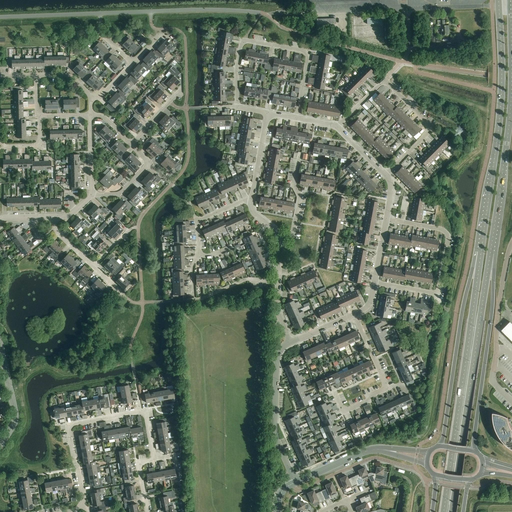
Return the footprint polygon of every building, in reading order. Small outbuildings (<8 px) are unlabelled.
[(335,29),(335,19),(316,19),(316,29),(335,29)] [(441,30),(441,35),(449,35),(448,25),(444,25),(444,20),(440,20),(441,30)] [(221,32),(220,38),(232,40),(233,37),(230,37),(231,33),(224,32),(224,29),(218,28),(218,31),(221,32)] [(123,45),(127,49),(133,43),(129,39),(130,37),(128,35),(122,41),(124,43),(123,45)] [(174,48),(176,46),(170,40),(168,42),(166,40),(162,45),(168,51),(171,53),(175,49),(174,48)] [(93,49),(97,53),(103,46),(99,42),(97,44),(95,42),(90,48),(92,50),(93,49)] [(133,43),(127,49),(131,53),(133,51),(135,53),(141,47),(139,45),(137,47),(133,43)] [(160,51),(158,53),(161,57),(163,59),(165,57),(164,55),(168,51),(162,45),(158,49),(160,51)] [(100,58),(103,60),(108,55),(106,53),(108,51),(103,46),(97,53),(102,57),(100,58)] [(151,51),(147,56),(153,62),(158,57),(159,59),(161,57),(158,53),(155,51),(153,53),(151,51)] [(63,52),(60,53),(60,66),(66,65),(66,63),(69,63),(69,57),(66,57),(62,57),(62,56),(63,56),(63,52)] [(265,69),(269,70),(270,65),(270,64),(271,61),(271,59),(268,58),(268,55),(265,54),(265,52),(263,52),(261,63),(265,64),(264,67),(264,68),(265,69)] [(106,61),(110,65),(116,59),(112,54),(110,56),(108,55),(103,60),(105,62),(106,61)] [(145,62),(143,64),(149,70),(151,68),(149,66),(153,62),(147,56),(143,60),(145,62)] [(278,69),(284,70),(286,58),(284,58),(283,60),(279,60),(278,69)] [(116,59),(110,65),(115,69),(114,71),(116,73),(121,67),(119,65),(121,63),(116,59)] [(278,69),(279,60),(274,59),(274,61),(271,61),(270,64),(270,65),(269,70),(274,71),(275,68),(278,69)] [(73,69),(78,74),(84,67),(79,63),(81,62),(78,60),(73,65),(75,67),(73,69)] [(211,65),(211,69),(217,69),(217,66),(225,67),(225,64),(228,64),(228,62),(216,60),(215,65),(211,65)] [(139,64),(135,69),(141,75),(145,70),(147,72),(149,70),(143,64),(141,66),(139,64)] [(366,65),(362,69),(373,80),(374,79),(370,75),(373,72),(366,65)] [(84,76),(86,78),(92,72),(89,70),(88,71),(84,67),(78,74),(82,78),(84,76)] [(133,75),(131,77),(136,83),(138,81),(137,79),(141,75),(135,69),(131,73),(133,75)] [(171,74),(167,78),(176,86),(180,82),(175,77),(177,75),(170,69),(168,71),(171,74)] [(214,73),(215,79),(224,78),(227,78),(227,76),(224,76),(224,72),(217,72),(217,69),(211,69),(211,72),(214,73)] [(362,69),(358,73),(365,80),(368,77),(372,81),(373,80),(362,69)] [(86,82),(91,86),(97,80),(92,75),(94,74),(92,72),(86,78),(88,80),(86,82)] [(358,73),(354,77),(365,88),(366,87),(362,83),(365,80),(358,73)] [(127,78),(122,82),(129,88),(133,84),(134,85),(136,83),(131,77),(129,79),(127,78)] [(354,77),(351,81),(358,88),(361,85),(365,88),(354,77)] [(176,86),(167,78),(163,82),(163,81),(161,83),(165,88),(167,85),(172,90),(176,86)] [(97,80),(91,86),(95,90),(97,88),(99,90),(105,84),(102,82),(101,84),(97,80)] [(351,81),(347,84),(358,95),(359,94),(355,91),(358,88),(351,81)] [(130,89),(129,88),(122,82),(118,86),(120,88),(118,90),(121,93),(124,96),(130,89)] [(159,91),(157,94),(163,100),(167,96),(162,91),(164,89),(160,84),(157,87),(158,88),(157,89),(159,91)] [(358,95),(347,84),(343,88),(342,87),(340,90),(346,96),(348,94),(350,96),(353,92),(357,96),(358,95)] [(272,104),(277,105),(279,95),(276,94),(276,90),(276,89),(276,88),(275,87),(272,87),(272,86),(271,91),(270,97),(273,97),(272,104)] [(23,92),(22,90),(18,90),(18,87),(11,87),(11,90),(14,90),(14,95),(27,95),(27,92),(23,92)] [(267,96),(270,97),(271,91),(268,90),(262,89),(260,99),(266,100),(267,96)] [(163,100),(157,94),(154,91),(151,95),(150,95),(148,97),(152,101),(154,99),(159,104),(163,100)] [(117,93),(112,97),(119,103),(123,99),(124,100),(126,98),(124,96),(121,93),(119,95),(117,93)] [(373,100),(378,95),(375,93),(371,98),(369,100),(371,102),(373,100)] [(377,104),(384,97),(380,93),(378,95),(373,100),(377,104)] [(227,95),(215,96),(215,101),(211,101),(212,104),(219,104),(219,101),(225,101),(225,97),(227,97),(227,95)] [(119,103),(112,97),(108,102),(110,104),(108,106),(114,111),(116,109),(115,108),(119,103)] [(377,104),(380,108),(387,101),(384,97),(377,104)] [(63,98),(60,99),(61,106),(63,106),(64,109),(70,109),(69,100),(63,100),(63,98)] [(76,100),(69,100),(70,109),(76,109),(76,106),(79,106),(78,98),(75,98),(76,100)] [(154,110),(149,105),(151,102),(147,98),(144,100),(145,102),(142,106),(150,114),(154,110)] [(52,109),(52,101),(45,101),(45,99),(42,99),(43,107),(45,107),(46,110),(52,109)] [(58,101),(52,101),(52,109),(58,109),(58,106),(61,106),(60,99),(58,99),(58,101)] [(380,108),(384,112),(391,105),(387,101),(380,108)] [(150,114),(142,106),(141,105),(138,109),(137,108),(135,111),(139,115),(141,113),(146,118),(150,114)] [(388,116),(390,114),(395,109),(391,105),(384,112),(388,116)] [(390,114),(394,118),(401,111),(397,107),(395,109),(390,114)] [(394,118),(398,122),(405,115),(401,111),(394,118)] [(227,112),(224,113),(225,127),(231,126),(231,123),(234,122),(233,116),(230,116),(227,116),(227,112)] [(133,122),(132,123),(139,129),(143,125),(138,120),(140,118),(135,113),(133,116),(134,117),(130,120),(133,122)] [(213,127),(213,113),(210,113),(211,117),(208,117),(207,115),(204,116),(205,127),(208,127),(213,127)] [(166,114),(163,119),(172,127),(175,123),(179,127),(181,124),(174,117),(172,119),(166,114)] [(398,122),(401,126),(409,119),(405,115),(398,122)] [(243,117),(242,123),(256,126),(256,123),(253,122),(253,119),(243,117)] [(172,127),(163,119),(159,123),(161,125),(159,127),(166,134),(169,132),(168,131),(172,127)] [(351,126),(355,130),(362,123),(358,119),(354,123),(351,126)] [(401,126),(405,130),(412,122),(409,119),(401,126)] [(139,129),(132,123),(133,122),(130,120),(126,125),(125,124),(123,126),(128,130),(130,128),(135,133),(139,129)] [(405,130),(409,133),(416,126),(412,122),(405,130)] [(355,130),(359,134),(366,127),(362,123),(355,130)] [(275,138),(280,139),(283,126),(280,125),(280,129),(277,128),(275,138)] [(104,137),(110,130),(105,126),(102,129),(100,127),(95,132),(99,136),(102,138),(104,137)] [(416,126),(409,133),(413,137),(418,132),(420,130),(416,126)] [(286,140),(292,142),(294,128),(291,127),(290,131),(288,131),(286,140)] [(359,134),(362,138),(369,131),(366,127),(359,134)] [(241,129),(240,134),(254,137),(254,134),(251,134),(251,131),(241,129)] [(297,143),(303,144),(306,130),(303,129),(302,133),(299,133),(297,143)] [(110,140),(114,135),(110,130),(104,137),(102,138),(105,141),(104,142),(106,143),(104,145),(107,147),(112,142),(110,140)] [(362,138),(366,142),(373,135),(369,131),(362,138)] [(370,146),(372,144),(377,138),(373,135),(366,142),(370,146)] [(436,136),(435,137),(446,148),(449,145),(454,150),(457,147),(449,139),(447,141),(443,137),(439,140),(436,136)] [(372,144),(376,148),(383,141),(379,137),(377,138),(372,144)] [(438,142),(435,145),(442,152),(446,148),(435,137),(434,138),(438,142)] [(146,150),(150,154),(159,144),(155,140),(152,138),(148,143),(150,145),(146,150)] [(239,140),(238,146),(252,148),(252,145),(248,145),(249,142),(239,140)] [(312,153),(318,154),(321,141),(318,140),(317,144),(314,143),(312,153)] [(113,149),(116,152),(122,145),(117,141),(114,144),(112,142),(107,147),(111,151),(113,149)] [(376,148),(380,152),(387,145),(383,141),(376,148)] [(324,155),(329,157),(332,143),(329,142),(329,146),(325,145),(324,155)] [(159,144),(150,154),(154,158),(159,153),(161,155),(165,150),(163,148),(162,149),(158,145),(159,144)] [(335,158),(341,159),(343,145),(340,144),(340,148),(337,148),(335,158)] [(428,144),(427,145),(438,156),(442,152),(435,145),(432,148),(428,144)] [(116,156),(120,160),(125,155),(123,153),(127,150),(122,145),(116,152),(118,154),(116,156)] [(343,145),(341,159),(346,160),(347,158),(349,159),(351,153),(348,152),(348,150),(345,149),(346,145),(343,145)] [(380,152),(383,155),(390,148),(387,145),(380,152)] [(430,150),(427,153),(434,160),(438,156),(427,145),(426,146),(430,150)] [(268,151),(268,154),(282,156),(283,154),(280,153),(280,150),(270,148),(270,152),(268,151)] [(390,148),(383,155),(387,159),(394,152),(390,148)] [(160,164),(164,168),(173,159),(169,155),(170,154),(167,152),(163,157),(165,159),(160,164)] [(239,152),(238,157),(252,160),(253,157),(249,156),(249,153),(247,153),(239,152)] [(420,152),(420,153),(431,163),(434,160),(427,153),(424,156),(420,152)] [(431,163),(420,153),(419,153),(423,157),(419,160),(426,167),(431,163)] [(125,165),(127,167),(135,158),(131,154),(128,157),(125,155),(120,160),(125,164),(125,165)] [(252,160),(238,157),(237,163),(235,163),(235,166),(243,167),(247,168),(247,165),(248,162),(252,162),(252,160)] [(135,158),(127,167),(128,167),(134,173),(139,168),(137,166),(140,163),(135,158)] [(173,159),(164,168),(169,172),(173,167),(176,169),(181,163),(179,160),(177,163),(173,159)] [(266,163),(266,165),(280,168),(281,165),(278,164),(278,161),(268,160),(267,163),(266,163)] [(345,169),(349,173),(359,163),(358,161),(355,164),(353,161),(351,163),(349,161),(344,166),(346,168),(345,169)] [(349,173),(354,177),(361,170),(359,167),(361,165),(359,163),(349,173)] [(395,173),(399,177),(406,170),(402,166),(395,173)] [(100,181),(104,185),(110,178),(113,174),(109,171),(110,171),(107,169),(102,174),(104,176),(100,181)] [(354,177),(358,181),(368,171),(366,169),(363,172),(361,170),(354,177)] [(399,177),(403,181),(410,174),(406,170),(399,177)] [(244,174),(239,176),(244,189),(247,188),(245,184),(248,183),(246,178),(249,177),(246,171),(243,173),(244,174)] [(264,174),(264,176),(278,179),(278,178),(279,176),(275,176),(276,173),(266,171),(265,174),(264,174)] [(358,181),(362,185),(369,178),(367,175),(369,173),(368,171),(358,181)] [(150,172),(146,177),(152,183),(155,180),(158,183),(161,179),(157,175),(155,177),(150,172)] [(303,186),(305,187),(307,172),(305,172),(304,175),(301,174),(301,175),(300,178),(299,184),(303,185),(303,186)] [(314,188),(316,189),(319,174),(316,174),(316,177),(313,177),(311,187),(314,187),(314,188)] [(403,181),(407,185),(414,178),(410,174),(403,181)] [(110,178),(104,185),(108,189),(112,184),(114,186),(118,182),(119,184),(124,178),(120,175),(116,179),(115,177),(112,180),(110,178)] [(239,176),(233,178),(237,188),(240,186),(242,190),(244,189),(239,176)] [(325,190),(327,191),(330,176),(327,176),(327,179),(324,179),(322,189),(325,189),(325,190)] [(152,189),(155,186),(152,183),(146,177),(141,182),(146,186),(144,188),(149,193),(152,189)] [(362,185),(366,189),(376,179),(374,177),(371,180),(369,178),(362,185)] [(233,178),(228,181),(234,194),(236,192),(235,189),(237,188),(233,178)] [(407,185),(411,189),(418,182),(414,178),(407,185)] [(376,179),(366,189),(370,193),(377,186),(375,184),(377,181),(376,179)] [(224,182),(223,183),(227,192),(230,191),(232,195),(234,194),(228,181),(224,182)] [(418,182),(411,189),(415,193),(422,186),(418,182)] [(218,185),(218,187),(221,193),(218,194),(220,198),(220,200),(226,197),(224,194),(227,192),(223,183),(222,184),(218,185)] [(136,187),(132,192),(138,198),(141,195),(144,198),(148,194),(143,189),(141,191),(136,187)] [(216,189),(210,191),(216,204),(219,203),(217,199),(220,198),(218,194),(221,193),(218,187),(215,188),(216,189)] [(210,191),(205,193),(209,203),(212,201),(214,205),(216,204),(210,191)] [(141,201),(138,198),(132,192),(128,196),(132,201),(130,203),(135,207),(139,203),(141,201)] [(205,193),(200,196),(206,209),(208,208),(206,204),(209,203),(205,193)] [(262,209),(264,209),(267,195),(264,194),(263,198),(260,197),(258,207),(262,208),(262,209)] [(206,209),(200,196),(195,198),(192,200),(194,205),(197,204),(199,207),(202,206),(203,210),(206,209)] [(273,211),(275,212),(278,197),(275,196),(275,200),(272,199),(270,209),(273,210),(273,211)] [(333,200),(332,202),(347,205),(347,203),(344,202),(344,199),(341,198),(339,198),(337,197),(334,197),(334,200),(333,200)] [(284,213),(286,214),(289,199),(286,198),(286,202),(283,201),(281,211),(284,212),(284,213)] [(121,200),(116,205),(123,211),(126,208),(128,211),(132,207),(127,202),(125,204),(121,200)] [(368,201),(367,206),(382,209),(382,208),(377,207),(378,202),(368,201)] [(95,204),(91,209),(98,214),(100,212),(102,215),(104,213),(106,214),(108,212),(102,207),(100,209),(95,204)] [(123,211),(116,205),(112,209),(117,214),(115,216),(119,220),(123,216),(120,214),(123,211)] [(330,211),(330,214),(345,216),(345,214),(342,213),(342,210),(332,208),(332,212),(330,211)] [(98,214),(91,209),(88,212),(93,217),(90,219),(95,224),(97,221),(94,218),(98,214)] [(366,211),(365,217),(380,220),(380,218),(375,217),(376,213),(366,211)] [(240,212),(238,213),(244,226),(249,223),(245,214),(242,215),(240,212)] [(237,218),(234,219),(239,228),(244,226),(238,213),(236,214),(237,218)] [(230,216),(228,217),(233,230),(239,228),(234,219),(232,220),(230,216)] [(78,217),(74,221),(80,227),(84,223),(88,227),(90,225),(85,219),(83,222),(78,217)] [(227,222),(224,223),(227,231),(228,233),(233,230),(228,217),(225,219),(227,222)] [(117,224),(113,228),(119,234),(123,230),(120,227),(122,225),(117,219),(115,222),(117,224)] [(219,219),(216,220),(222,233),(227,231),(224,223),(223,221),(220,222),(219,219)] [(215,225),(213,226),(217,235),(222,233),(216,220),(214,221),(215,225)] [(328,223),(328,225),(343,228),(343,225),(340,224),(340,221),(330,220),(330,223),(328,223)] [(80,227),(74,221),(70,225),(75,230),(73,232),(78,236),(80,234),(77,231),(80,227)] [(175,225),(175,231),(186,230),(185,227),(189,227),(189,221),(183,222),(183,225),(175,225)] [(364,222),(363,227),(378,230),(378,229),(373,228),(374,224),(364,222)] [(208,224),(206,225),(212,238),(217,235),(213,226),(210,227),(208,224)] [(7,233),(10,236),(21,228),(19,226),(15,229),(12,225),(5,231),(6,233),(7,233)] [(212,238),(206,225),(203,226),(205,229),(202,231),(206,240),(212,238)] [(328,225),(328,227),(329,227),(328,231),(332,232),(332,235),(336,236),(338,236),(338,233),(339,230),(342,230),(343,228),(328,225)] [(10,236),(13,240),(20,235),(18,233),(22,230),(21,228),(10,236)] [(119,234),(113,228),(108,233),(106,231),(104,233),(109,238),(111,236),(115,239),(119,234)] [(324,237),(323,239),(338,242),(338,239),(335,239),(336,236),(332,235),(332,232),(328,231),(326,230),(326,234),(325,237),(324,237)] [(388,244),(393,245),(396,230),(395,230),(394,235),(390,234),(388,244)] [(410,246),(415,247),(417,237),(418,232),(417,231),(416,237),(411,236),(411,238),(410,246)] [(360,232),(359,238),(374,240),(374,239),(369,238),(369,234),(362,233),(362,232),(360,232)] [(399,246),(404,247),(407,232),(406,232),(405,237),(401,236),(399,246)] [(98,239),(96,242),(102,248),(103,247),(104,248),(107,244),(101,239),(103,237),(99,233),(95,237),(98,239)] [(420,248),(426,249),(428,239),(429,234),(427,233),(426,239),(422,238),(420,248)] [(13,240),(16,244),(27,236),(25,234),(21,237),(20,235),(13,240)] [(243,239),(245,244),(258,239),(257,236),(253,238),(252,235),(243,239)] [(16,244),(19,248),(26,243),(24,241),(28,238),(27,236),(16,244)] [(176,237),(176,242),(178,242),(178,246),(183,245),(183,246),(185,245),(184,242),(186,242),(186,239),(190,239),(190,236),(176,237)] [(245,244),(247,249),(257,245),(256,242),(259,241),(258,239),(245,244)] [(19,248),(22,252),(32,243),(31,241),(27,244),(26,243),(19,248)] [(50,250),(52,252),(58,246),(57,245),(58,244),(55,241),(49,247),(47,245),(43,249),(47,253),(50,250)] [(102,248),(96,242),(94,244),(91,241),(87,245),(91,249),(94,247),(99,253),(102,249),(101,249),(102,248)] [(173,246),(174,252),(188,251),(188,249),(188,248),(184,249),(183,246),(183,245),(178,246),(178,242),(176,242),(172,243),(172,246),(173,246)] [(32,243),(22,252),(25,256),(32,250),(30,248),(34,245),(32,243)] [(247,249),(250,255),(263,249),(262,247),(258,248),(257,245),(247,249)] [(322,248),(321,250),(336,253),(336,250),(333,250),(334,247),(324,245),(323,248),(322,248)] [(58,246),(52,252),(54,254),(51,257),(55,261),(60,257),(57,255),(63,249),(60,246),(59,247),(58,246)] [(250,255),(252,260),(261,256),(260,253),(264,251),(263,249),(250,255)] [(357,249),(356,255),(371,257),(371,256),(366,255),(366,251),(357,249)] [(62,263),(65,266),(72,259),(68,254),(65,258),(62,255),(56,262),(60,265),(62,263)] [(104,266),(108,270),(116,261),(112,258),(114,256),(112,254),(106,259),(109,261),(104,266)] [(252,260),(254,265),(267,259),(266,257),(263,259),(261,256),(252,260)] [(320,259),(319,262),(334,264),(334,262),(331,261),(332,258),(322,256),(321,260),(320,259)] [(72,259),(65,266),(70,270),(72,268),(74,270),(80,264),(78,262),(79,261),(77,259),(75,261),(72,259)] [(267,259),(254,265),(257,270),(257,271),(258,273),(264,271),(263,268),(266,266),(265,263),(268,262),(267,259)] [(224,267),(230,281),(232,280),(232,279),(235,277),(231,268),(228,269),(226,266),(227,266),(224,260),(221,261),(224,267)] [(355,260),(354,265),(369,268),(369,267),(364,266),(364,262),(355,260)] [(116,261),(108,270),(112,274),(117,269),(119,271),(124,266),(122,263),(120,265),(116,261)] [(174,263),(175,269),(177,269),(177,272),(183,272),(184,272),(183,269),(185,268),(185,265),(189,265),(188,262),(174,263)] [(237,262),(234,263),(241,276),(243,275),(242,274),(245,272),(241,263),(238,265),(237,262)] [(233,267),(231,268),(235,277),(238,276),(238,277),(241,276),(234,263),(232,264),(233,267)] [(79,275),(81,277),(87,270),(86,269),(87,269),(84,266),(78,271),(76,269),(72,274),(76,278),(79,275)] [(230,281),(224,267),(222,268),(223,271),(220,273),(224,282),(227,281),(228,282),(230,281)] [(116,282),(120,285),(128,277),(127,275),(125,272),(126,271),(124,269),(118,275),(120,277),(116,282)] [(172,272),(173,278),(187,277),(187,275),(183,275),(183,272),(177,272),(177,269),(175,269),(171,269),(171,273),(172,272)] [(311,271),(308,273),(313,282),(315,281),(317,284),(319,282),(313,269),(311,270),(311,271)] [(87,270),(81,277),(83,279),(81,282),(85,286),(89,281),(87,279),(92,273),(89,270),(88,271),(87,270)] [(353,271),(352,276),(367,279),(367,278),(362,277),(363,272),(353,271)] [(305,273),(303,274),(309,287),(311,286),(310,283),(313,282),(308,273),(305,274),(305,273)] [(301,276),(298,277),(302,286),(305,285),(306,288),(308,287),(309,287),(303,274),(300,275),(301,276)] [(128,277),(120,285),(124,289),(130,283),(127,280),(130,278),(128,277)] [(294,277),(292,278),(298,292),(301,291),(299,288),(302,286),(298,277),(295,279),(294,277)] [(298,292),(292,278),(290,279),(291,280),(287,282),(289,285),(286,287),(289,292),(291,291),(292,291),(295,290),(296,293),(298,292)] [(93,288),(95,290),(102,282),(98,279),(94,283),(91,281),(86,286),(91,291),(93,288)] [(102,282),(95,290),(97,292),(95,294),(99,299),(104,293),(102,291),(106,286),(102,282)] [(187,289),(173,289),(174,295),(173,295),(173,298),(179,298),(179,295),(184,295),(184,291),(188,291),(187,289)] [(351,292),(351,293),(355,302),(360,299),(357,293),(359,292),(358,290),(356,291),(356,290),(354,291),(351,292)] [(351,293),(346,295),(350,304),(355,302),(351,293)] [(381,295),(380,300),(393,303),(394,300),(390,299),(391,297),(394,297),(395,294),(386,293),(386,296),(381,295)] [(346,295),(341,297),(345,306),(350,304),(346,295)] [(336,299),(337,302),(340,308),(345,306),(341,297),(336,299)] [(284,305),(286,310),(299,304),(298,302),(294,303),(293,301),(284,305)] [(423,301),(421,314),(426,315),(427,311),(429,311),(430,306),(425,305),(426,301),(423,301)] [(337,302),(332,304),(336,313),(341,311),(340,308),(337,302)] [(286,310),(289,315),(298,310),(297,308),(300,306),(299,304),(286,310)] [(332,304),(327,306),(331,315),(336,313),(332,304)] [(327,306),(322,308),(326,317),(331,315),(327,306)] [(326,317),(322,308),(317,310),(317,311),(314,312),(315,314),(318,313),(321,320),(326,317)] [(289,315),(291,320),(304,314),(303,311),(299,313),(298,310),(289,315)] [(291,320),(293,324),(302,320),(301,318),(305,316),(304,314),(291,320)] [(302,320),(293,324),(295,330),(308,324),(307,321),(303,323),(302,320)] [(369,328),(371,333),(380,329),(379,326),(382,325),(381,322),(369,328)] [(501,330),(502,331),(511,340),(511,323),(510,322),(501,330)] [(371,333),(373,338),(386,332),(389,331),(388,329),(381,332),(380,329),(371,333)] [(351,333),(354,342),(360,339),(356,331),(354,332),(350,330),(348,331),(350,334),(351,333)] [(373,338),(375,343),(384,339),(383,336),(387,335),(386,332),(373,338)] [(345,336),(349,344),(354,342),(351,333),(350,334),(345,336)] [(340,338),(344,346),(349,344),(345,336),(341,338),(340,335),(338,336),(339,338),(340,338)] [(325,345),(327,351),(328,353),(333,351),(330,343),(329,343),(328,341),(330,340),(329,337),(324,339),(327,344),(325,345)] [(335,340),(339,349),(344,346),(340,338),(339,338),(335,340)] [(375,343),(377,348),(390,342),(394,340),(393,338),(386,341),(384,339),(375,343)] [(330,343),(333,351),(339,349),(335,340),(331,342),(330,340),(328,341),(329,343),(330,343)] [(316,343),(317,346),(318,345),(322,353),(327,351),(325,345),(324,343),(319,345),(318,342),(316,343)] [(390,342),(377,348),(380,353),(389,349),(388,346),(391,344),(390,342)] [(306,348),(308,347),(307,344),(303,346),(305,351),(302,352),(306,361),(312,358),(308,350),(307,350),(306,348)] [(318,345),(317,346),(313,347),(317,356),(322,353),(318,345)] [(309,349),(308,347),(306,348),(307,350),(308,350),(312,358),(317,356),(313,347),(309,349)] [(392,353),(394,358),(405,353),(408,352),(407,349),(403,350),(403,352),(401,353),(400,350),(392,353)] [(394,358),(396,363),(404,359),(403,357),(406,355),(405,353),(394,358)] [(396,363),(398,368),(410,363),(409,360),(408,361),(405,362),(404,359),(396,363)] [(369,361),(364,363),(368,372),(369,371),(373,369),(369,361)] [(284,367),(286,372),(299,367),(298,364),(294,366),(293,363),(284,367)] [(364,363),(359,366),(362,374),(367,372),(368,375),(370,374),(369,371),(368,372),(364,363)] [(398,368),(401,373),(409,369),(407,367),(411,365),(410,363),(398,368)] [(359,366),(354,368),(357,376),(358,376),(362,374),(359,366)] [(286,372),(288,377),(297,373),(296,371),(300,369),(299,367),(286,372)] [(354,368),(348,370),(352,379),(356,377),(357,379),(359,378),(358,376),(357,376),(354,368)] [(401,373),(403,378),(411,374),(409,369),(401,373)] [(348,370),(343,373),(347,381),(348,380),(352,379),(348,370)] [(288,377),(290,382),(303,377),(302,374),(298,376),(297,373),(288,377)] [(337,373),(332,375),(335,383),(336,383),(340,381),(341,381),(338,375),(337,373)] [(338,375),(341,381),(340,381),(341,383),(344,382),(344,383),(347,384),(349,383),(348,380),(347,381),(343,373),(338,375)] [(411,374),(403,378),(405,383),(413,379),(411,374)] [(332,375),(327,377),(330,386),(332,385),(335,386),(335,387),(338,386),(336,383),(335,383),(332,375)] [(290,382),(293,387),(300,384),(302,383),(301,381),(304,379),(303,377),(290,382)] [(327,377),(321,380),(325,388),(326,388),(330,386),(327,377)] [(324,388),(325,391),(327,390),(326,388),(325,388),(321,380),(316,382),(319,390),(324,388)] [(120,387),(121,392),(129,391),(128,385),(126,385),(126,383),(121,384),(122,386),(120,387)] [(290,388),(293,393),(305,387),(304,385),(301,387),(300,384),(293,387),(290,388)] [(293,393),(295,398),(304,394),(303,391),(306,390),(306,388),(305,387),(293,393)] [(161,391),(163,400),(166,399),(166,401),(167,401),(167,404),(170,404),(169,401),(169,399),(167,390),(161,391)] [(146,403),(152,402),(150,393),(142,395),(141,395),(143,401),(145,400),(146,403)] [(295,398),(297,403),(310,397),(309,395),(305,397),(304,394),(295,398)] [(403,397),(406,405),(411,403),(408,395),(404,397),(402,394),(401,395),(402,397),(403,397)] [(107,397),(99,399),(100,408),(103,407),(104,409),(109,408),(107,397)] [(310,397),(297,403),(299,408),(308,404),(307,401),(311,400),(310,397)] [(407,408),(406,405),(403,397),(402,397),(398,399),(401,407),(402,410),(407,408)] [(393,401),(397,409),(401,407),(398,399),(394,401),(393,398),(391,399),(392,402),(393,401)] [(388,404),(391,412),(397,409),(393,401),(392,402),(388,404)] [(316,407),(318,412),(331,406),(330,404),(326,406),(325,403),(316,407)] [(369,403),(363,406),(366,411),(372,409),(369,403)] [(381,404),(382,406),(383,406),(387,414),(391,412),(388,404),(384,405),(383,403),(381,404)] [(77,405),(78,414),(81,414),(81,415),(82,416),(82,419),(85,418),(84,415),(84,411),(83,411),(82,404),(77,405)] [(318,412),(320,417),(329,413),(328,410),(332,409),(331,406),(318,412)] [(383,406),(382,406),(378,408),(381,416),(387,414),(383,406)] [(285,421),(287,426),(300,420),(299,418),(295,419),(294,417),(297,415),(296,411),(287,416),(288,419),(285,421)] [(320,417),(322,422),(335,416),(334,414),(331,415),(329,413),(320,417)] [(368,414),(370,416),(371,416),(374,424),(380,422),(376,413),(372,415),(371,413),(368,414)] [(511,437),(511,439),(507,434),(511,430),(511,428),(511,429),(511,427),(510,426),(510,425),(509,423),(509,422),(508,420),(508,419),(508,417),(506,417),(505,416),(503,415),(501,415),(500,414),(498,414),(496,413),(494,413),(493,413),(493,415),(493,416),(493,418),(493,420),(493,422),(494,424),(494,425),(495,427),(495,429),(496,430),(497,432),(497,434),(498,435),(499,437),(500,438),(505,435),(509,440),(505,444),(508,447),(509,448),(511,449),(511,437)] [(355,423),(359,431),(360,433),(365,431),(364,429),(360,420),(359,421),(358,418),(360,417),(359,415),(355,417),(357,421),(357,422),(355,423)] [(322,422),(325,427),(332,424),(334,423),(333,420),(336,418),(335,416),(322,422)] [(371,416),(370,416),(365,418),(369,426),(374,424),(371,416)] [(361,420),(360,417),(358,418),(359,421),(360,420),(364,429),(369,426),(365,418),(361,420)] [(156,423),(157,429),(166,427),(165,419),(159,420),(159,423),(156,423)] [(287,426),(289,431),(298,427),(297,424),(301,422),(300,420),(287,426)] [(138,428),(136,428),(137,437),(138,440),(144,439),(142,427),(143,427),(142,422),(138,423),(139,426),(138,427),(138,428)] [(359,431),(355,423),(351,425),(350,422),(348,423),(349,426),(350,425),(353,433),(359,431)] [(322,428),(325,433),(337,427),(336,425),(333,426),(332,424),(325,427),(322,428)] [(291,436),(304,430),(303,428),(301,425),(298,427),(289,431),(291,436)] [(153,433),(154,436),(167,433),(166,427),(157,429),(158,432),(153,433)] [(325,433),(327,438),(336,434),(335,431),(339,429),(337,427),(325,433)] [(79,436),(80,441),(89,440),(88,437),(92,436),(91,430),(81,432),(82,435),(79,436)] [(291,436),(294,440),(294,441),(301,438),(303,437),(302,434),(305,432),(304,430),(291,436)] [(327,438),(329,443),(342,437),(341,434),(337,436),(336,434),(327,438)] [(505,435),(500,438),(502,441),(505,444),(509,440),(505,435)] [(329,443),(331,447),(340,443),(339,441),(343,439),(342,437),(329,443)] [(291,441),(294,447),(306,441),(305,438),(302,440),(301,438),(294,441),(294,440),(291,441)] [(294,447),(296,451),(305,447),(304,445),(307,443),(306,441),(294,447)] [(340,443),(331,447),(334,453),(334,452),(335,454),(340,452),(339,450),(346,447),(345,444),(342,446),(340,443)] [(296,451),(298,456),(313,450),(312,447),(306,450),(305,447),(296,451)] [(298,456),(300,461),(309,457),(308,455),(315,452),(314,449),(313,450),(298,456)] [(309,457),(300,461),(302,466),(315,461),(314,458),(310,460),(309,457)] [(370,473),(367,474),(369,478),(371,483),(374,481),(381,482),(384,485),(387,472),(383,471),(383,468),(377,467),(375,474),(370,473)] [(360,474),(354,477),(358,486),(364,483),(363,481),(369,478),(367,474),(364,468),(358,471),(360,474)] [(175,469),(169,470),(170,479),(176,478),(177,482),(180,481),(178,471),(175,472),(175,469)] [(132,473),(123,474),(125,483),(131,482),(130,479),(133,478),(132,473)] [(20,487),(29,485),(28,483),(31,482),(30,482),(33,481),(32,475),(30,476),(30,477),(27,477),(28,480),(19,481),(19,480),(16,481),(18,487),(20,487)] [(358,486),(354,477),(348,479),(346,476),(340,479),(345,489),(351,486),(352,489),(358,486)] [(102,487),(101,481),(102,481),(102,478),(101,478),(92,480),(89,480),(90,486),(93,485),(94,488),(100,487),(102,487)] [(67,479),(61,480),(64,492),(66,492),(66,488),(69,488),(69,487),(73,486),(71,479),(67,480),(67,479)] [(327,489),(321,491),(325,501),(331,498),(330,495),(336,493),(331,482),(325,485),(327,489)] [(125,490),(126,494),(135,492),(134,486),(127,487),(127,484),(121,485),(122,491),(125,490)] [(90,494),(91,500),(100,499),(99,495),(104,494),(103,488),(96,490),(96,492),(90,494)] [(159,498),(160,504),(169,503),(168,499),(173,498),(171,491),(164,493),(165,497),(159,498)] [(325,501),(321,491),(315,494),(313,491),(307,493),(312,504),(318,501),(319,503),(325,501)] [(123,498),(124,503),(130,502),(130,500),(136,498),(135,492),(126,494),(127,498),(123,498)] [(369,494),(371,501),(378,498),(375,492),(369,494)] [(366,503),(371,501),(369,494),(359,499),(362,505),(356,507),(358,511),(362,511),(366,511),(369,511),(370,511),(366,503)] [(99,505),(99,508),(105,507),(104,502),(101,502),(100,499),(91,500),(92,506),(99,505)] [(129,508),(129,511),(138,510),(137,504),(131,505),(130,502),(124,503),(125,509),(129,508)] [(300,510),(299,511),(310,511),(308,511),(309,505),(298,502),(297,509),(300,510)] [(169,503),(160,504),(161,511),(165,510),(165,511),(174,511),(173,505),(169,506),(169,503)]
